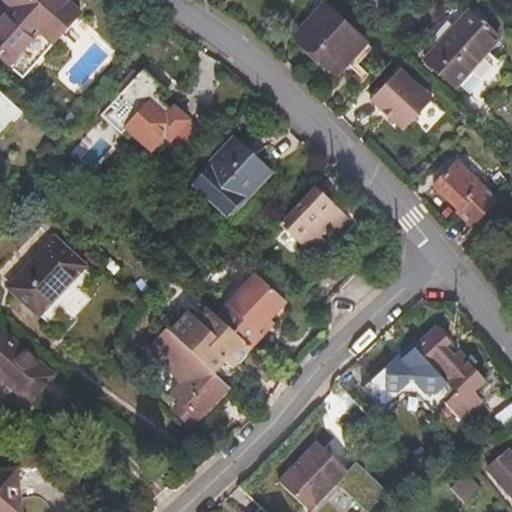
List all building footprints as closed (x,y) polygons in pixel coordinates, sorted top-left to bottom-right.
[(60,40),(80,18),(83,14),(66,0),(7,0),(5,3),(13,10),(0,25),(0,58),(26,80),(60,40)] [(368,46),(326,6),(298,37),(340,77),(368,46)] [(469,15),(428,62),(462,93),(465,89),(473,96),(497,71),(487,62),(501,44),(469,15)] [(373,104),(406,134),(436,103),(403,72),(373,104)] [(0,141),(25,114),(0,90),(0,141)] [(167,118),(152,104),(128,129),(153,152),(166,138),(171,143),(190,123),(176,109),(167,118)] [(273,172),(236,140),(197,185),(233,217),(273,172)] [(477,226),(499,202),(460,166),(437,189),(477,226)] [(348,217),(317,187),(282,226),(314,255),(327,240),(322,235),(330,227),(336,232),(348,217)] [(187,196),(180,204),(188,212),(194,218),(202,210),(187,196)] [(188,212),(180,204),(178,207),(185,215),(188,212)] [(353,222),(348,217),(336,232),(341,236),(353,222)] [(327,240),(314,255),(319,259),(332,245),(327,240)] [(85,267),(56,241),(11,291),(40,317),(85,267)] [(340,254),(307,288),(328,306),(359,272),(340,254)] [(119,267),(111,274),(119,282),(126,274),(119,267)] [(256,278),(219,318),(252,348),(263,336),(258,331),(271,317),(284,303),(256,278)] [(219,318),(212,310),(201,322),(193,314),(173,334),(203,363),(215,375),(226,363),(232,369),(252,348),(219,318)] [(258,331),(263,336),(275,322),(271,317),(258,331)] [(435,329),(415,350),(459,394),(448,405),(464,421),(484,401),(476,392),(487,381),(459,353),(455,358),(446,349),(450,344),(435,329)] [(53,377),(0,331),(0,377),(0,378),(30,404),(53,377)] [(459,353),(450,344),(446,349),(455,358),(459,353)] [(415,350),(412,347),(365,395),(388,418),(414,393),(437,415),(448,405),(459,394),(415,350)] [(200,422),(230,390),(215,375),(203,363),(169,400),(194,425),(199,421),(200,422)] [(165,404),(191,429),(194,425),(169,400),(165,404)] [(359,406),(338,427),(358,447),(379,425),(359,406)] [(349,472),(319,443),(281,484),(310,511),(349,472)] [(511,457),(509,454),(490,470),(511,495),(511,457)] [(0,511),(21,511),(18,472),(0,473),(0,511)] [(478,497),(466,483),(455,493),(467,507),(478,497)]
